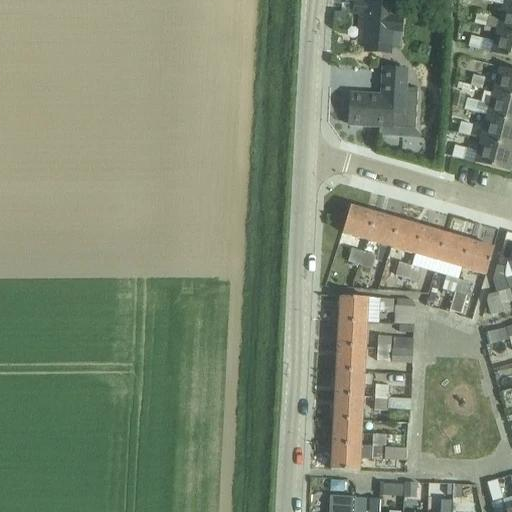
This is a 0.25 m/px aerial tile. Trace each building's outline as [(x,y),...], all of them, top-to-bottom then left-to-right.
[(439,7),(439,8),(452,9),(452,0),(434,0),(434,7),(439,7)] [(511,0),(504,0),(503,7),(511,9),(511,0)] [(365,46),(391,47),(394,6),(367,4),(365,46)] [(511,9),(503,7),(497,31),(511,34),(511,9)] [(452,9),(439,8),(439,14),(444,21),(452,21),(452,9)] [(475,24),(487,27),(489,16),(477,14),(475,24)] [(511,34),(497,31),(491,54),(511,59),(511,34)] [(471,37),(469,48),(481,51),(483,40),(471,37)] [(351,94),(349,126),(378,128),(378,137),(415,140),(417,89),(405,89),(406,71),(384,69),(382,96),(351,94)] [(511,72),(498,69),(493,92),(511,97),(511,72)] [(474,76),(471,87),(482,90),(485,79),(474,76)] [(511,97),(493,92),(486,116),(511,122),(511,97)] [(465,110),(477,113),(479,102),(468,99),(465,110)] [(486,117),(480,140),(511,148),(511,122),(486,116),(486,117)] [(459,134),(469,137),(472,126),(461,123),(459,134)] [(511,148),(480,140),(474,164),(509,173),(511,162),(511,148)] [(462,160),(465,149),(455,146),(452,157),(462,160)] [(343,235),(366,242),(374,215),(350,208),(343,235)] [(366,242),(390,249),(398,221),(374,215),(366,242)] [(390,249),(414,256),(422,228),(398,221),(390,249)] [(414,256),(438,263),(446,235),(422,228),(414,256)] [(438,263),(462,269),(470,242),(446,235),(438,263)] [(470,242),(462,269),(486,276),(494,249),(470,242)] [(349,263),(360,266),(363,253),(352,250),(349,263)] [(363,253),(360,266),(373,269),(377,256),(363,253)] [(377,271),(385,273),(389,258),(381,255),(377,271)] [(396,276),(407,280),(411,266),(400,263),(396,276)] [(511,263),(509,264),(507,271),(498,270),(494,282),(497,294),(509,290),(511,289),(511,263)] [(411,266),(407,280),(420,283),(424,270),(411,266)] [(443,290),(455,293),(459,280),(447,277),(443,290)] [(459,280),(455,293),(456,294),(451,311),(462,315),(471,284),(459,280)] [(511,300),(509,290),(497,294),(501,306),(511,302),(511,300)] [(340,297),(338,323),(344,323),(367,324),(368,299),(340,297)] [(394,300),(380,300),(380,313),(394,313),(394,300)] [(395,325),(415,326),(416,308),(396,307),(395,325)] [(338,323),(337,348),(366,349),(367,324),(344,323),(338,323)] [(511,326),(488,334),(491,346),(511,340),(511,326)] [(378,337),(378,350),(392,351),(392,338),(378,337)] [(414,340),(393,339),(393,350),(413,351),(414,340)] [(511,352),(511,340),(491,346),(490,347),(493,359),(511,352)] [(337,348),(336,372),(343,373),(364,374),(366,349),(337,348)] [(392,351),(378,350),(377,363),(391,363),(392,351)] [(413,351),(393,350),(392,364),(413,365),(413,351)] [(336,372),(335,397),(363,398),(364,374),(343,373),(336,372)] [(511,390),(511,377),(500,381),(503,393),(511,390)] [(376,386),(376,398),(389,399),(390,387),(376,386)] [(335,397),(333,421),(362,423),(363,398),(335,397)] [(389,399),(376,398),(375,411),(389,411),(389,410),(411,411),(412,400),(389,399)] [(333,421),(332,445),(339,446),(361,447),(362,423),(333,421)] [(373,435),(373,447),(387,448),(387,435),(373,435)] [(339,446),(332,445),(331,470),(359,472),(360,460),(406,462),(407,450),(387,449),(387,448),(373,447),(361,447),(339,446)] [(381,501),(398,502),(399,484),(382,483),(381,501)] [(406,483),(405,496),(417,497),(418,484),(406,483)] [(420,502),(429,503),(430,485),(421,484),(420,502)] [(488,487),(493,506),(504,503),(498,484),(488,487)] [(463,486),(456,485),(454,485),(454,499),(463,499),(463,486)] [(354,511),(355,498),(329,497),(329,509),(331,509),(330,511),(354,511)] [(366,511),(367,499),(355,498),(354,511),(366,511)] [(380,511),(381,500),(371,499),(370,511),(380,511)] [(452,511),(453,500),(444,500),(443,511),(452,511)]
